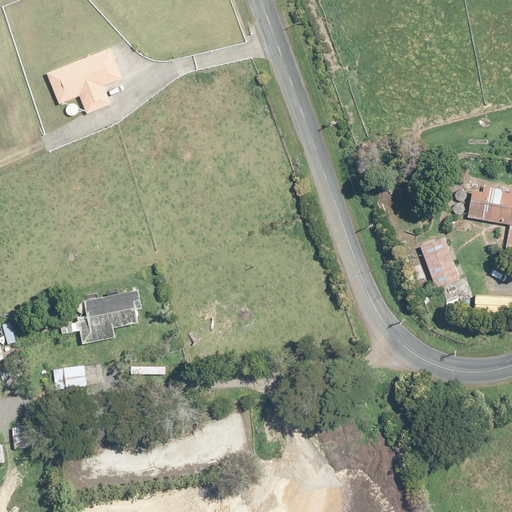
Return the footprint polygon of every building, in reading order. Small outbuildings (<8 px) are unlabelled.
[(111,48),(48,73),(60,103),(80,95),(88,113),(112,104),(105,85),(123,78),(111,48)] [(473,191),(468,217),(511,224),(511,189),(511,192),(503,191),(503,188),(485,185),(484,192),(473,191)] [(445,238),(421,247),(437,288),(461,279),(445,238)] [(431,287),(422,261),(412,265),(421,290),(431,287)] [(139,289),(85,300),(88,315),(78,317),(83,343),(116,337),(114,327),(140,322),(137,308),(143,307),(139,289)] [(85,365),(53,369),(55,389),(88,385),(85,365)] [(37,425),(13,427),(15,448),(38,445),(37,425)]
